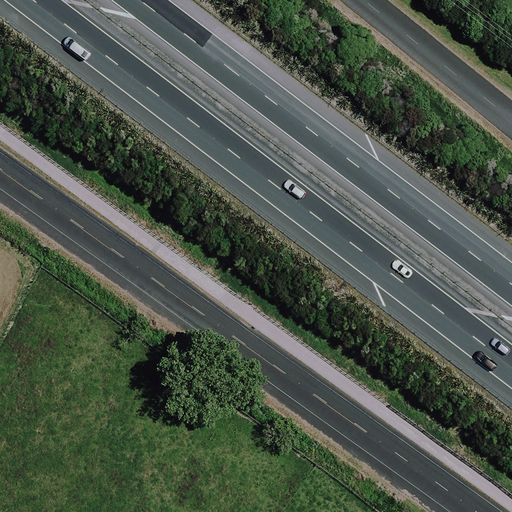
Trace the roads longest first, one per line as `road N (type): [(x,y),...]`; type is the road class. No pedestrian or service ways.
road 1 (motorway): [(511,383),(16,0)]
road 2 (unclassified): [(0,193),(442,511)]
road 3 (motorway): [(128,0),(511,299)]
road 4 (unclassified): [(511,120),(362,0)]
